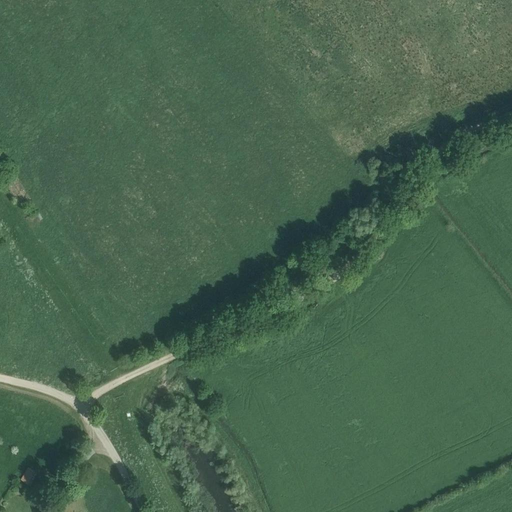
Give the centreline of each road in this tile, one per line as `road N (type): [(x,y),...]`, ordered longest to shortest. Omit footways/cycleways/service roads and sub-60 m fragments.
road 1 (track): [(511,113),(444,145),(386,224),(313,291),(77,403)]
road 2 (unclassified): [(144,511),(77,403),(0,378)]
road 3 (track): [(186,511),(140,405),(164,359)]
